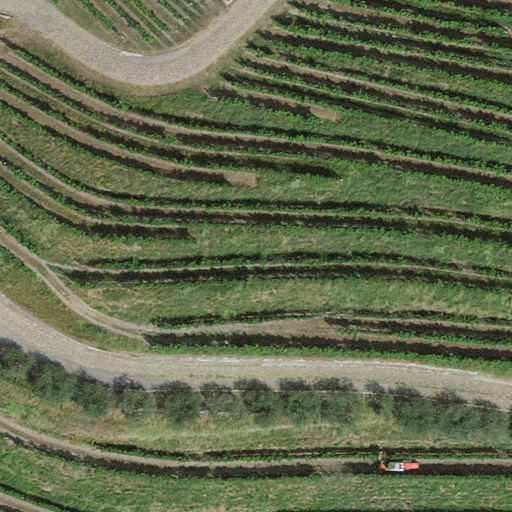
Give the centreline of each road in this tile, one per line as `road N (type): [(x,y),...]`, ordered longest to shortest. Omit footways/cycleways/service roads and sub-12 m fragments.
road 1 (track): [(0,320),(27,342),(108,367),(375,369),(511,385)]
road 2 (track): [(280,0),(222,53),(155,61),(34,3),(0,0)]
